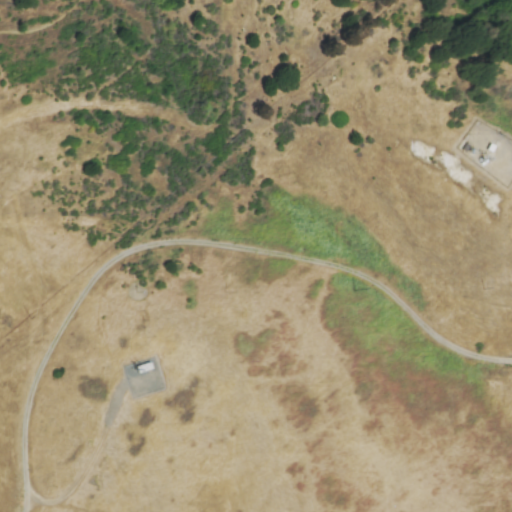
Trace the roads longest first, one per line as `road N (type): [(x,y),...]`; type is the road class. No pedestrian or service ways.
road 1 (track): [(27,511),(26,432),(42,371),(102,274),(154,247),(198,245),(342,269),(390,293),(454,349),(511,365)]
road 2 (track): [(118,405),(67,498),(29,499)]
